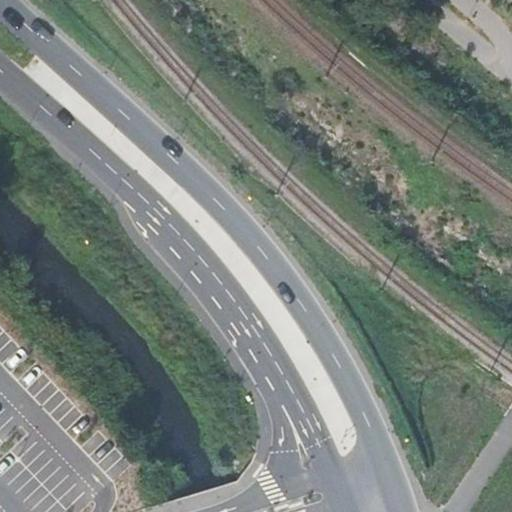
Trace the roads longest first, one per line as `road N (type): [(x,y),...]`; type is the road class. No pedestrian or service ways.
road 1 (secondary): [(387,481),(329,350),(267,260),(2,0)]
road 2 (secondary): [(0,78),(138,200),(227,298),(291,421),(346,493)]
